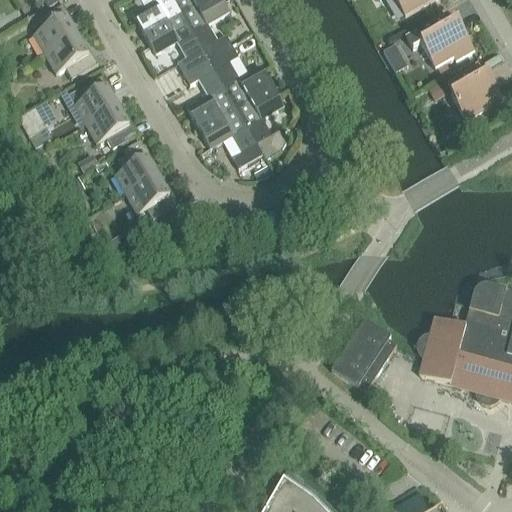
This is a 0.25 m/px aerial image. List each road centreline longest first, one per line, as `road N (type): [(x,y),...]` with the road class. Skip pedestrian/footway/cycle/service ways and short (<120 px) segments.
road 1 (residential): [(316,147),(306,173),(265,200),(236,202),(212,192),(178,157),(88,0)]
road 2 (residential): [(316,147),(307,89),(255,0)]
